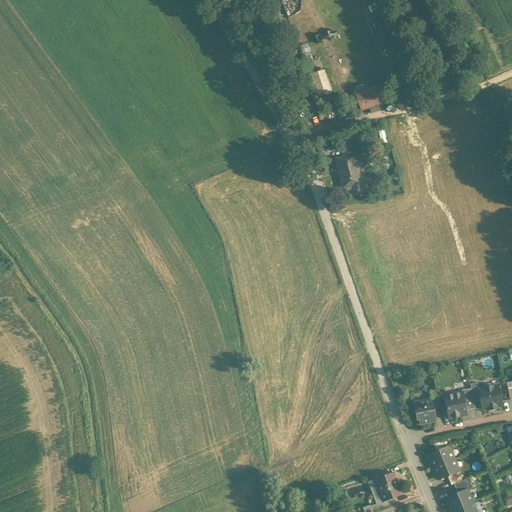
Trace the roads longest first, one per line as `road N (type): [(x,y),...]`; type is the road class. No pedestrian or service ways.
road 1 (residential): [(219,0),(296,142),(403,438)]
road 2 (track): [(511,74),(398,111)]
